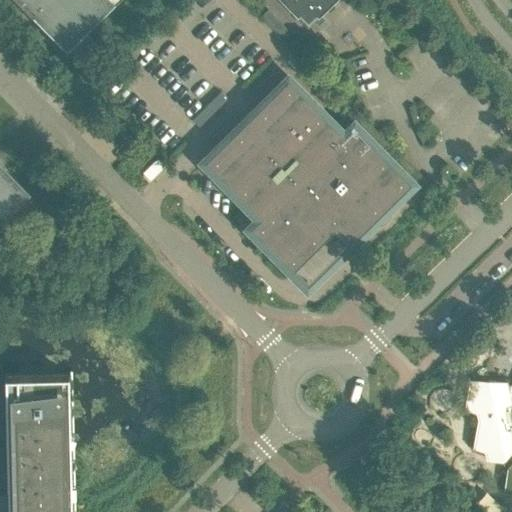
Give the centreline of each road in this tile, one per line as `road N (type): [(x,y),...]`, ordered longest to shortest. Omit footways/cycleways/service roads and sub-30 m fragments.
road 1 (unclassified): [(295,366),(0,69)]
road 2 (unclassified): [(348,368),(511,210)]
